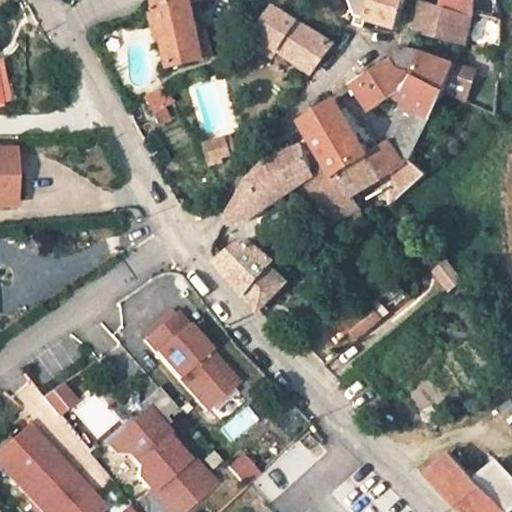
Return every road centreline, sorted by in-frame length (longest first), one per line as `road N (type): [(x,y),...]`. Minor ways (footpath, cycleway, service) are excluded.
road 1 (residential): [(179,239),(276,351),(443,511)]
road 2 (residential): [(179,239),(210,216),(323,82),(368,48)]
road 3 (residential): [(62,21),(179,239)]
road 4 (residential): [(0,363),(179,239)]
